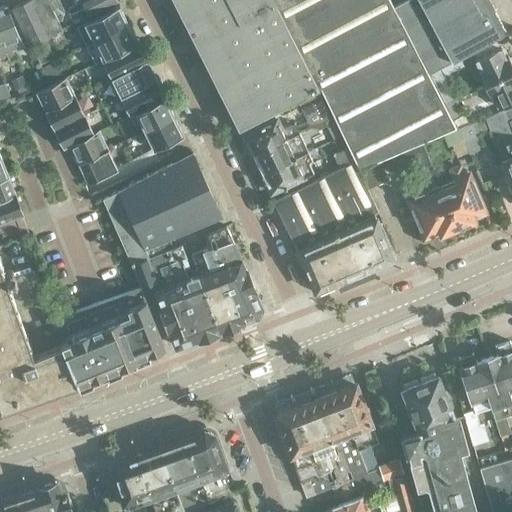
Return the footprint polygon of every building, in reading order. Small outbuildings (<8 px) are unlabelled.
[(25,0),(13,7),(31,44),(52,33),(62,28),(59,20),(54,9),(49,0),(25,0)] [(59,0),(49,0),(54,9),(62,5),(59,0)] [(83,0),(82,0),(82,1),(85,7),(70,14),(74,22),(116,0),(83,0)] [(174,0),(239,128),(296,98),(318,87),(274,0),(174,0)] [(274,0),(318,87),(320,86),(325,96),(341,130),(344,136),(348,146),(356,161),(355,162),(358,168),(377,160),(392,154),(422,141),(456,127),(443,102),(429,73),(407,31),(394,6),(390,0),(274,0)] [(429,73),(450,61),(459,57),(472,49),(494,37),(506,31),(489,0),(403,0),(394,6),(407,31),(429,73)] [(85,44),(130,22),(121,4),(77,26),(85,44)] [(62,5),(54,9),(59,20),(61,19),(64,11),(62,5)] [(9,59),(13,58),(16,56),(12,44),(21,41),(7,6),(0,8),(0,35),(8,56),(9,59)] [(129,23),(95,40),(103,58),(138,41),(129,23)] [(499,48),(494,37),(472,49),(476,58),(473,60),(484,83),(511,70),(501,47),(499,48)] [(139,40),(138,41),(103,58),(102,58),(112,78),(148,60),(139,40)] [(48,45),(34,52),(40,64),(54,57),(48,45)] [(443,102),(456,96),(445,76),(464,65),(459,57),(450,61),(429,73),(443,102)] [(148,60),(112,78),(121,96),(157,79),(148,60)] [(511,71),(511,70),(484,83),(495,107),(511,98),(511,71)] [(67,77),(37,92),(46,111),(76,96),(67,77)] [(157,79),(121,96),(130,115),(136,112),(166,97),(157,79)] [(0,98),(10,94),(6,85),(5,82),(0,83),(0,98)] [(277,120),(245,135),(253,154),(299,133),(298,132),(304,129),(304,130),(330,118),(321,98),(325,96),(320,86),(296,98),(299,104),(294,108),(300,120),(281,129),(277,120)] [(76,96),(46,111),(55,129),(85,115),(76,96)] [(456,96),(443,102),(456,127),(457,127),(457,129),(469,124),(463,113),(465,112),(456,96)] [(175,115),(166,97),(136,112),(145,130),(175,115)] [(511,106),(503,110),(511,131),(511,106)] [(511,131),(503,110),(485,118),(490,130),(497,127),(504,143),(490,149),(496,164),(498,163),(505,182),(509,181),(511,188),(511,131)] [(85,115),(55,129),(55,130),(64,148),(95,134),(85,115)] [(175,115),(145,130),(154,149),(165,143),(184,134),(175,115)] [(472,124),(475,132),(485,128),(481,119),(472,124)] [(471,123),(469,124),(457,129),(461,139),(469,154),(482,148),(475,132),(472,124),(471,123)] [(326,137),(329,143),(344,136),(341,130),(326,137)] [(101,132),(70,146),(79,164),(110,150),(101,132)] [(299,133),(253,154),(263,174),(308,153),(299,133)] [(422,141),(392,154),(402,178),(432,165),(422,141)] [(165,143),(131,163),(140,178),(177,160),(165,143)] [(356,161),(348,146),(333,154),(339,169),(355,162),(356,161)] [(110,150),(79,164),(88,182),(118,167),(110,150)] [(313,151),(308,153),(263,174),(271,193),(304,178),(303,177),(314,172),(310,164),(312,162),(311,160),(312,160),(310,156),(314,154),(313,151)] [(131,263),(166,250),(187,242),(209,234),(227,227),(222,216),(194,153),(104,198),(106,204),(131,263)] [(2,157),(0,157),(0,179),(9,176),(2,157)] [(358,168),(368,189),(386,181),(377,160),(358,168)] [(355,162),(339,169),(273,201),(299,251),(316,291),(393,258),(374,214),(378,212),(368,189),(358,168),(355,162)] [(448,203),(458,228),(476,220),(474,217),(485,212),(469,174),(466,175),(460,163),(448,168),(454,181),(441,186),(448,203)] [(9,176),(0,179),(0,201),(17,195),(9,176)] [(425,190),(421,179),(404,186),(409,197),(407,198),(425,238),(439,232),(441,236),(458,228),(441,186),(439,184),(425,190)] [(17,195),(0,201),(0,223),(24,214),(17,195)] [(213,247),(242,322),(257,316),(261,306),(236,249),(227,227),(209,234),(213,247)] [(220,330),(242,322),(213,247),(209,234),(187,242),(220,330)] [(199,337),(220,330),(187,242),(166,250),(199,337)] [(166,250),(131,263),(141,286),(142,288),(154,283),(178,345),(199,337),(166,250)] [(54,359),(39,324),(18,273),(0,280),(0,407),(65,385),(54,359)] [(165,345),(142,288),(100,303),(101,307),(100,308),(113,339),(114,339),(114,342),(122,362),(147,352),(147,353),(165,345)] [(101,307),(100,303),(39,324),(54,359),(65,385),(122,362),(114,342),(114,339),(113,339),(100,308),(101,307)] [(511,346),(511,342),(495,347),(497,352),(486,355),(505,416),(494,419),(495,420),(500,437),(505,452),(511,450),(511,448),(508,435),(511,434),(506,417),(511,415),(511,346)] [(475,358),(473,354),(458,358),(473,407),(462,410),(477,459),(492,454),(483,423),(495,420),(494,419),(505,416),(486,355),(475,358)] [(370,423),(368,417),(356,383),(353,384),(350,376),(332,383),(351,431),(370,423)] [(453,414),(438,376),(402,390),(419,432),(410,434),(403,436),(417,488),(424,511),(473,511),(457,451),(468,448),(458,413),(453,414)] [(332,383),(312,391),(335,451),(337,450),(348,480),(351,488),(370,481),(357,447),(351,431),(332,383)] [(312,391),(292,398),(320,473),(329,470),(335,485),(348,480),(337,450),(335,451),(312,391)] [(320,473),(292,398),(275,405),(278,413),(275,414),(293,460),(307,496),(335,485),(329,470),(320,473)] [(204,430),(185,437),(201,480),(223,472),(226,471),(213,434),(206,436),(204,430)] [(206,495),(201,480),(185,437),(160,446),(176,489),(183,509),(192,505),(230,491),(229,486),(206,495)] [(369,442),(357,447),(370,481),(371,481),(367,471),(379,467),(378,464),(369,442)] [(173,511),(183,509),(176,489),(160,446),(135,455),(151,498),(155,511),(173,511)] [(511,458),(495,463),(492,454),(477,459),(480,468),(492,511),(499,511),(511,508),(511,458)] [(151,498),(135,455),(117,462),(119,468),(112,471),(126,507),(151,498)] [(378,464),(379,467),(382,479),(404,473),(400,458),(378,464)] [(223,472),(201,480),(206,495),(229,486),(223,472)] [(396,511),(401,511),(413,507),(404,474),(387,479),(392,497),(379,502),(379,503),(367,507),(363,496),(322,511),(321,511),(396,511)] [(46,511),(70,511),(70,510),(73,509),(62,478),(40,486),(40,487),(38,488),(46,511)] [(46,511),(38,488),(18,495),(23,511),(46,511)] [(23,511),(18,495),(0,501),(0,506),(2,511),(23,511)] [(238,511),(234,501),(205,511),(238,511)]
